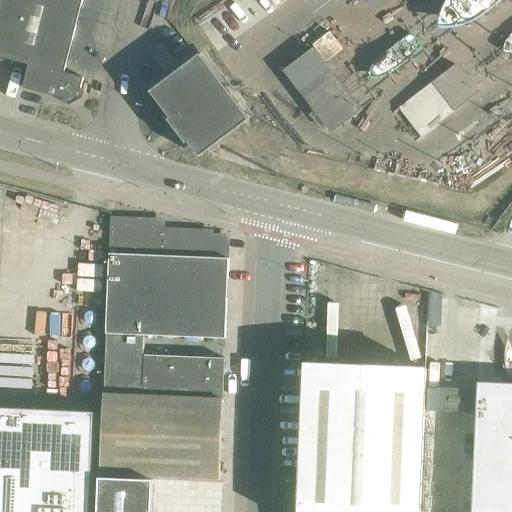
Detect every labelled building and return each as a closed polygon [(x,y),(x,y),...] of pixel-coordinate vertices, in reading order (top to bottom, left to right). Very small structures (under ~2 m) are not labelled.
[(0,0),(0,56),(29,64),(23,87),(64,98),(63,102),(71,104),(83,97),(85,89),(80,88),(83,77),(64,72),(82,0),(0,0)] [(313,50),(285,71),(330,130),(358,109),(349,97),(351,95),(347,89),(344,91),(313,50)] [(199,156),(207,150),(249,119),(199,53),(196,56),(150,91),(169,117),(167,119),(175,130),(186,143),(188,142),(199,156)] [(421,134),(454,109),(477,92),(469,82),(471,80),(467,74),(464,75),(457,66),(434,83),(401,108),(421,134)] [(110,216),(105,333),(225,338),(229,258),(225,258),(225,238),(209,237),(209,233),(160,231),(161,222),(136,221),(136,217),(110,216)] [(107,337),(104,394),(143,395),(144,355),(144,339),(107,337)] [(143,395),(223,398),(224,359),(144,355),(143,395)] [(298,511),(511,511),(511,383),(479,382),(478,391),(479,391),(476,461),(473,511),(419,511),(426,369),(305,364),(298,511)] [(223,398),(143,395),(104,394),(100,473),(169,476),(219,478),(223,398)] [(0,511),(89,511),(94,412),(0,407),(0,511)] [(151,511),(153,479),(99,477),(97,511),(151,511)]
